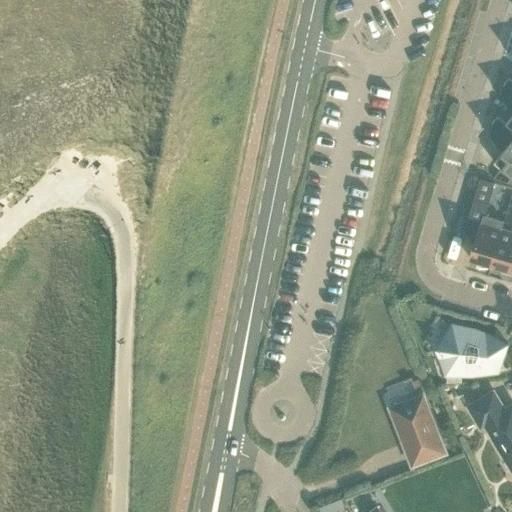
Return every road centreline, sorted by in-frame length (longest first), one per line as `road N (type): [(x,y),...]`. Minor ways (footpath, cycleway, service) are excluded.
road 1 (secondary): [(214,511),(316,0)]
road 2 (residential): [(511,303),(436,282),(429,256),(501,0)]
